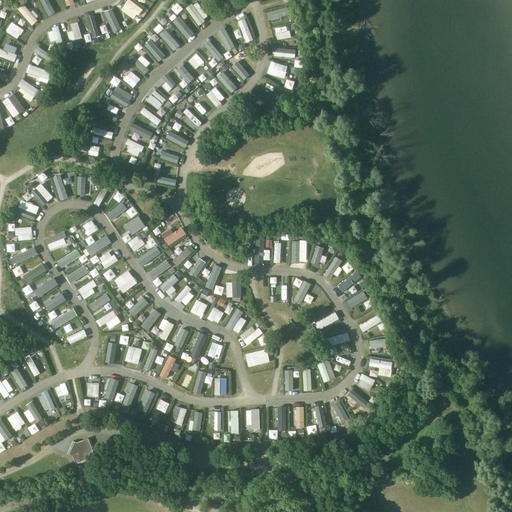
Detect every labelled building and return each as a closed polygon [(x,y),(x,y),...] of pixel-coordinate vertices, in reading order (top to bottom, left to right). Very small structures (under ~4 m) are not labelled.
[(48,0),(44,0),(38,4),(46,16),(55,11),(48,0)] [(136,8),(124,0),(123,0),(118,9),(130,17),(136,8)] [(197,0),(186,8),(198,25),(209,17),(197,0)] [(176,14),(183,8),(178,2),(171,8),(176,14)] [(267,10),(268,18),(291,15),(290,7),(267,10)] [(118,30),(109,9),(102,12),(111,33),(118,30)] [(28,12),(21,18),(29,26),(36,20),(28,12)] [(249,38),(242,21),(232,25),(238,42),(249,38)] [(189,31),(184,22),(176,27),(181,36),(189,31)] [(98,36),(95,24),(86,26),(89,39),(98,36)] [(8,26),(5,34),(19,39),(22,32),(8,26)] [(80,39),(77,26),(63,30),(66,43),(80,39)] [(60,27),(48,29),(50,42),(56,41),(56,46),(63,45),(60,27)] [(285,27),(268,30),(270,38),(287,35),(285,27)] [(162,38),(169,45),(177,37),(170,30),(162,38)] [(230,41),(222,31),(212,38),(219,49),(230,41)] [(217,57),(207,42),(199,47),(209,62),(217,57)] [(162,54),(155,43),(146,50),(153,60),(162,54)] [(38,46),(35,51),(53,63),(56,58),(38,46)] [(0,48),(0,59),(14,65),(18,57),(0,48)] [(291,51),(274,49),(273,58),(290,59),(291,51)] [(200,64),(191,52),(184,57),(193,70),(200,64)] [(35,54),(31,60),(38,65),(42,59),(35,54)] [(150,65),(140,57),(133,65),(142,73),(150,65)] [(238,72),(245,65),(237,57),(230,64),(238,72)] [(188,75),(181,65),(170,74),(178,83),(188,75)] [(292,70),(271,65),(268,76),(289,82),(292,70)] [(38,71),(31,67),(27,74),(34,78),(38,71)] [(138,79),(124,67),(117,76),(131,87),(138,79)] [(0,71),(0,82),(5,85),(9,76),(0,71)] [(222,73),(215,80),(229,92),(235,85),(222,73)] [(175,87),(166,75),(160,79),(169,91),(175,87)] [(33,90),(22,83),(16,92),(27,99),(33,90)] [(130,96),(114,89),(110,99),(125,106),(130,96)] [(213,89),(205,96),(215,109),(224,102),(213,89)] [(163,101),(154,91),(143,101),(152,111),(163,101)] [(2,101),(14,117),(26,109),(14,92),(2,101)] [(197,99),(190,106),(203,120),(210,114),(197,99)] [(112,111),(104,107),(100,115),(109,119),(112,111)] [(158,125),(162,119),(143,107),(139,113),(158,125)] [(182,116),(177,123),(194,134),(199,127),(182,116)] [(151,138),(154,131),(132,123),(129,130),(151,138)] [(91,132),(113,138),(114,132),(93,126),(91,132)] [(165,134),(160,144),(179,153),(185,143),(165,134)] [(142,146),(128,140),(123,151),(138,157),(142,146)] [(101,146),(88,144),(87,156),(100,157),(101,146)] [(154,150),(152,155),(170,163),(172,157),(154,150)] [(158,175),(156,183),(172,187),(173,178),(158,175)] [(76,177),(76,195),(84,195),(84,177),(76,177)] [(60,180),(53,182),(58,197),(64,195),(60,180)] [(35,186),(29,195),(45,205),(50,197),(35,186)] [(100,191),(92,204),(101,209),(109,197),(100,191)] [(132,217),(138,212),(133,205),(126,211),(132,217)] [(120,206),(106,215),(112,223),(125,214),(120,206)] [(22,209),(19,217),(32,222),(35,214),(22,209)] [(91,221),(79,230),(84,236),(96,228),(91,221)] [(128,222),(117,229),(122,236),(133,229),(128,222)] [(177,227),(159,237),(164,246),(182,236),(177,227)] [(16,230),(16,240),(31,240),(31,230),(16,230)] [(60,234),(44,241),(49,251),(65,244),(60,234)] [(141,236),(126,243),(130,252),(145,246),(141,236)] [(100,238),(88,247),(93,253),(105,245),(100,238)] [(15,243),(7,243),(8,251),(16,251),(15,243)] [(186,243),(171,257),(178,264),(193,251),(186,243)] [(264,246),(254,245),(254,263),(264,263),(264,246)] [(297,245),(289,245),(289,267),(297,267),(297,245)] [(316,247),(307,264),(316,268),(324,251),(316,247)] [(18,254),(23,263),(35,257),(30,248),(18,254)] [(278,249),(271,250),(274,266),(280,265),(278,249)] [(147,251),(137,257),(144,269),(154,263),(147,251)] [(67,254),(57,260),(62,268),(72,261),(67,254)] [(108,254),(96,263),(101,270),(113,261),(108,254)] [(154,280),(172,267),(167,260),(149,272),(154,280)] [(199,260),(187,276),(193,281),(206,265),(199,260)] [(333,260),(322,275),(329,280),(340,265),(333,260)] [(345,273),(353,269),(350,262),(342,266),(345,273)] [(213,290),(223,267),(215,264),(205,286),(213,290)] [(19,276),(24,284),(41,273),(36,265),(19,276)] [(13,269),(16,276),(23,273),(20,266),(13,269)] [(81,266),(69,275),(74,282),(86,273),(81,266)] [(122,266),(110,274),(116,281),(128,272),(122,266)] [(173,272),(157,284),(162,292),(179,280),(173,272)] [(229,274),(228,299),(238,299),(238,275),(229,274)] [(351,275),(337,286),(341,291),(355,280),(351,275)] [(287,300),(287,278),(279,278),(279,300),(287,300)] [(30,287),(36,298),(51,290),(45,279),(30,287)] [(132,280),(120,289),(125,296),(137,287),(132,280)] [(91,281),(75,291),(79,298),(95,288),(91,281)] [(299,283),(293,294),(303,299),(308,289),(299,283)] [(178,303),(190,289),(184,285),(173,299),(178,303)] [(59,293),(48,299),(53,309),(64,303),(59,293)] [(361,293),(345,302),(351,313),(367,303),(361,293)] [(98,295),(86,304),(92,311),(103,302),(98,295)] [(141,298),(129,307),(134,314),(146,305),(141,298)] [(200,317),(207,302),(197,298),(190,312),(200,317)] [(216,324),(223,312),(214,306),(207,318),(216,324)] [(58,314),(64,324),(76,317),(70,307),(58,314)] [(155,308),(140,325),(147,330),(162,314),(155,308)] [(233,332),(244,314),(236,308),(224,326),(233,332)] [(106,311),(94,319),(99,326),(111,317),(106,311)] [(373,317),(360,324),(365,332),(377,325),(373,317)] [(171,324),(167,323),(159,338),(163,340),(171,324)] [(82,327),(64,337),(69,347),(87,337),(86,334),(82,327)] [(239,338),(246,347),(259,337),(252,328),(239,338)] [(343,330),(323,336),(327,349),(346,344),(343,330)] [(185,337),(174,332),(169,343),(180,348),(185,337)] [(198,358),(208,335),(200,332),(190,354),(198,358)] [(258,338),(261,345),(268,342),(264,335),(258,338)] [(380,340),(363,342),(364,353),(381,351),(380,340)] [(167,343),(165,349),(171,351),(173,345),(167,343)] [(152,346),(144,368),(151,371),(159,349),(152,346)] [(222,349),(212,346),(207,362),(217,365),(222,349)] [(138,349),(127,347),(125,361),(136,363),(138,349)] [(116,348),(106,348),(105,359),(115,360),(116,348)] [(244,356),(247,369),(267,365),(264,352),(244,356)] [(38,372),(30,357),(22,361),(30,376),(38,372)] [(381,362),(367,359),(365,372),(380,374),(381,362)] [(331,378),(325,361),(315,365),(322,382),(331,378)] [(173,370),(163,364),(157,376),(167,382),(173,370)] [(303,369),(304,390),(312,390),(311,368),(303,369)] [(24,384),(17,369),(10,373),(17,387),(24,384)] [(181,371),(177,384),(189,387),(192,374),(181,371)] [(293,396),(292,371),(279,372),(280,396),(293,396)] [(373,380),(362,376),(357,387),(369,391),(373,380)] [(0,393),(9,389),(2,377),(0,378),(0,393)] [(224,380),(211,379),(210,396),(222,397),(224,380)] [(116,383),(110,381),(104,401),(110,402),(116,383)] [(204,381),(195,381),(195,391),(204,391),(204,381)] [(96,384),(86,384),(85,399),(96,399),(96,384)] [(128,406),(135,389),(128,386),(121,403),(128,406)] [(69,404),(65,387),(55,390),(59,407),(69,404)] [(364,404),(350,391),(342,400),(357,413),(364,404)] [(54,408),(46,392),(36,397),(44,414),(54,408)] [(146,414),(153,399),(145,395),(138,410),(146,414)] [(169,403),(163,400),(154,416),(161,419),(169,403)] [(337,402),(330,405),(336,416),(343,413),(337,402)] [(30,404),(25,407),(34,423),(40,420),(30,404)] [(185,412),(174,408),(169,421),(180,425),(185,412)] [(283,409),(274,409),(274,432),(283,432),(283,409)] [(257,411),(244,412),(246,431),(258,430),(257,411)] [(302,412),(292,412),(292,426),(302,426),(302,412)] [(236,413),(224,413),(224,428),(236,428),(236,413)] [(14,414),(5,420),(14,434),(23,428),(14,414)] [(323,414),(312,414),(312,427),(323,427),(323,414)] [(197,429),(199,417),(192,416),(190,428),(197,429)] [(32,434),(39,430),(35,423),(27,427),(32,434)] [(3,426),(0,427),(0,443),(10,438),(3,426)] [(72,441),(66,454),(71,456),(75,466),(91,460),(88,453),(94,451),(90,438),(76,443),(72,441)]
